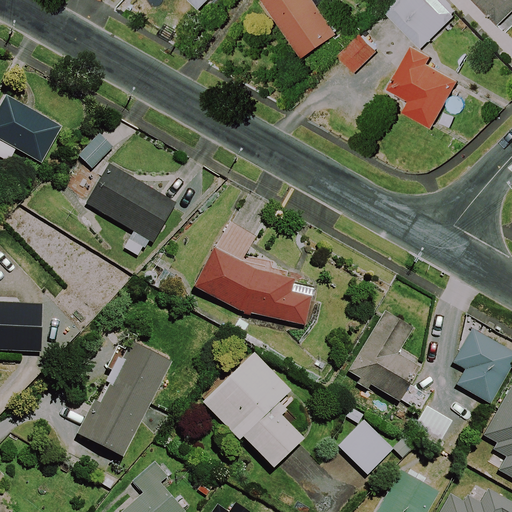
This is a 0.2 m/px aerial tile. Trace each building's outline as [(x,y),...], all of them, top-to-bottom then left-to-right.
[(208,0),(189,0),(200,9),(208,0)] [(337,34),(317,5),(324,0),(263,0),(304,57),(337,34)] [(456,15),(440,0),(398,0),(386,13),(423,49),(456,15)] [(511,0),(472,0),(499,27),(511,14),(511,0)] [(432,129),(461,78),(431,62),(433,57),(414,47),(389,90),(409,102),(403,113),(432,129)] [(60,129),(8,101),(0,114),(0,143),(40,166),(60,129)] [(107,151),(93,139),(77,159),(91,171),(107,151)] [(173,206),(108,168),(85,207),(131,234),(122,250),(141,261),(173,206)] [(281,278),(282,274),(242,267),(209,250),(189,288),(247,318),(302,326),(306,300),(288,297),(291,280),(281,278)] [(41,306),(0,304),(0,352),(18,353),(17,364),(39,365),(41,306)] [(411,328),(382,312),(347,376),(397,404),(420,362),(398,350),(411,328)] [(511,371),(511,354),(469,331),(451,363),(464,370),(455,387),(492,408),(511,371)] [(128,368),(114,361),(103,384),(107,386),(98,404),(92,401),(75,435),(121,459),(169,365),(137,349),(128,368)] [(301,441),(280,419),(285,414),(276,405),(288,393),(252,355),(201,404),(237,441),(240,438),(271,470),(301,441)] [(427,398),(414,390),(403,408),(416,416),(427,398)] [(450,422),(424,408),(411,433),(436,447),(450,422)] [(390,450),(360,423),(336,450),(366,477),(390,450)] [(511,444),(491,433),(463,484),(511,511),(511,444)] [(401,461),(411,447),(399,439),(390,453),(401,461)] [(178,497),(172,502),(157,485),(164,479),(147,461),(127,479),(142,495),(122,511),(181,511),(180,511),(186,506),(178,497)] [(412,473),(410,478),(398,472),(376,511),(425,511),(436,493),(427,488),(430,483),(412,473)] [(238,511),(212,493),(198,511),(238,511)]
